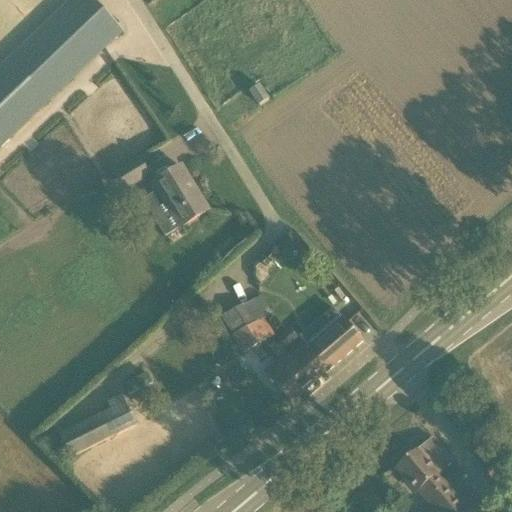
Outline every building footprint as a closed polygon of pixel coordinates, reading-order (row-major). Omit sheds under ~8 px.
[(71,0),(0,68),(0,148),(127,27),(100,0),(71,0)] [(261,107),(269,102),(260,87),(251,93),(261,107)] [(123,191),(147,176),(137,161),(113,176),(123,191)] [(152,185),(179,230),(208,212),(180,168),(152,185)] [(263,318),(234,336),(233,336),(244,354),(273,336),(263,318)] [(303,341),(283,357),(292,368),(297,364),(307,377),(313,372),(313,370),(310,367),(314,364),(324,376),(364,342),(345,321),(311,351),(303,341)] [(292,403),(324,376),(314,364),(310,367),(313,370),(313,372),(307,377),(297,364),(292,368),(283,357),(266,373),(292,403)] [(121,387),(129,403),(153,391),(145,375),(121,387)] [(75,459),(136,429),(120,396),(110,401),(115,410),(59,438),(71,461),(75,459)] [(398,469),(418,493),(419,493),(433,509),(427,511),(482,511),(475,498),(463,505),(419,452),(398,469)]
